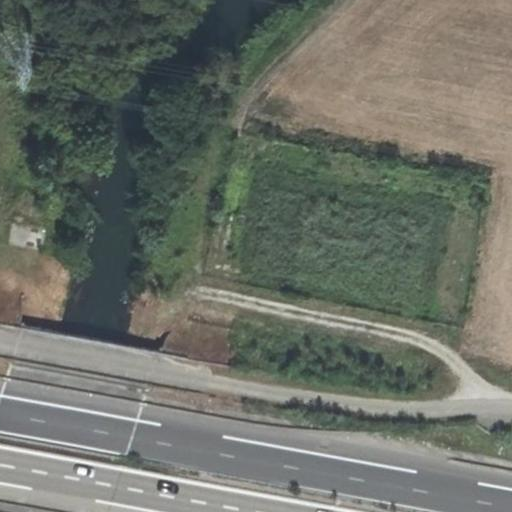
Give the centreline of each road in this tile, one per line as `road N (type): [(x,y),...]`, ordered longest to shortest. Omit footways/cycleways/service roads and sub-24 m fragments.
road 1 (track): [(93,511),(147,339),(171,298),(195,288),(428,339),(462,369),(476,402)]
road 2 (trunk): [(511,506),(0,411)]
road 3 (trunk): [(0,466),(249,511)]
